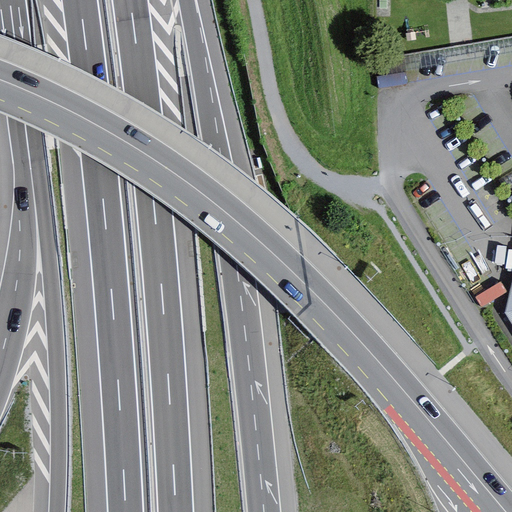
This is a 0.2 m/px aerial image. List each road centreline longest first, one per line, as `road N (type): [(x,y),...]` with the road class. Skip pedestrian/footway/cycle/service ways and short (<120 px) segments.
road 1 (secondary): [(499,511),(339,318),(236,221),(108,131),(0,79)]
road 2 (motorway): [(263,511),(232,241),(187,0)]
road 3 (motorway): [(175,511),(162,298),(129,0)]
road 4 (motorway): [(79,0),(125,511)]
road 5 (motorway): [(10,6),(46,232),(57,511)]
road 6 (motorway): [(10,6),(23,247),(0,360)]
road 7 (track): [(391,185),(339,182),(300,157),(271,92),(253,0)]
